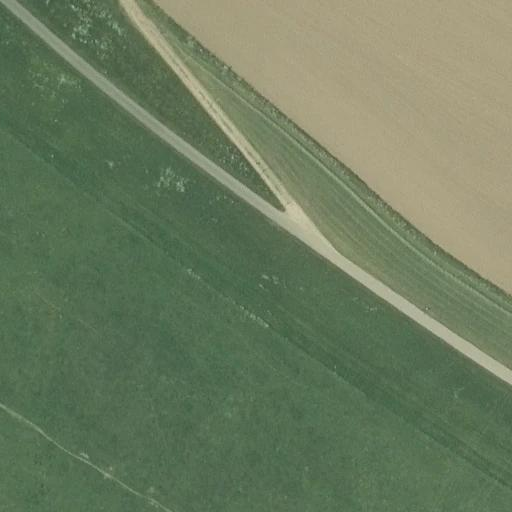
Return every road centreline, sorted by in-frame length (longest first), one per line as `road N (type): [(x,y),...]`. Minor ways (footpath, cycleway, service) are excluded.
road 1 (track): [(511,375),(115,94),(3,0)]
road 2 (track): [(306,233),(126,0)]
